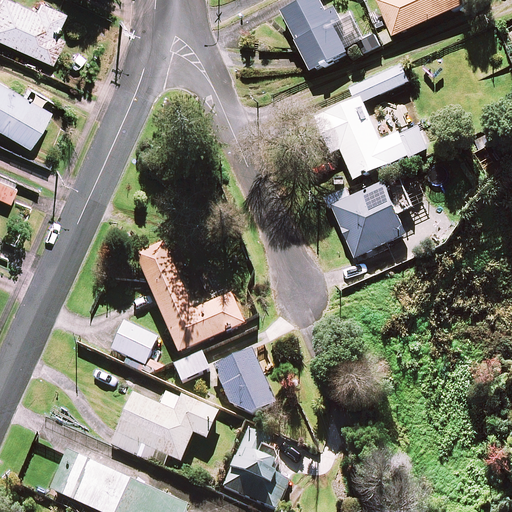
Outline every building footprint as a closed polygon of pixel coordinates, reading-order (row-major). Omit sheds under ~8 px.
[(38,12),(10,0),(1,0),(0,3),(0,40),(52,64),(64,39),(54,35),(64,13),(42,3),(38,12)] [(367,42),(357,23),(349,28),(339,9),(329,14),(321,0),(315,0),(285,16),(316,76),(353,56),(350,51),(367,42)] [(388,0),(382,3),(398,39),(473,6),(469,0),(388,0)] [(381,139),(406,128),(391,95),(412,86),(405,69),(355,91),(360,105),(330,118),(358,184),(431,152),(421,129),(384,145),(381,139)] [(30,100),(0,83),(0,130),(29,147),(52,108),(32,96),(30,100)] [(16,187),(0,181),(0,197),(11,201),(16,187)] [(358,262),(412,240),(402,216),(417,210),(408,188),(393,194),(390,186),(336,207),(358,262)] [(198,316),(188,293),(203,286),(189,254),(173,261),(168,250),(140,262),(182,358),(247,329),(234,300),(198,316)] [(160,342),(127,326),(114,353),(147,369),(160,342)] [(278,408),(253,355),(216,371),(233,409),(253,419),(278,408)] [(211,374),(204,357),(177,368),(185,385),(211,374)] [(221,418),(168,394),(161,410),(136,399),(115,449),(166,471),(170,461),(183,466),(196,438),(209,444),(221,418)] [(271,438),(252,430),(225,491),(274,511),(280,511),(292,485),(276,478),(279,471),(260,463),(271,438)] [(92,511),(190,511),(68,455),(51,493),(92,511)]
